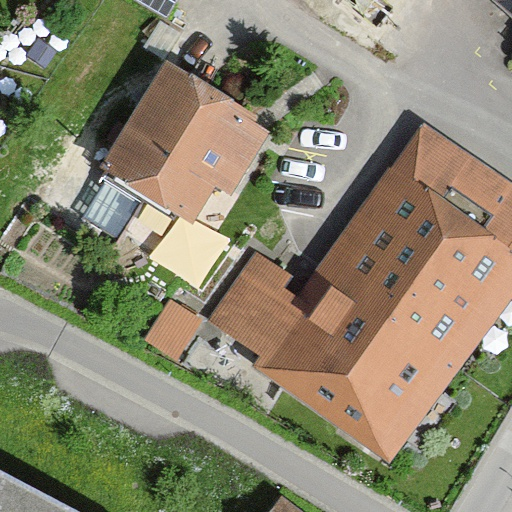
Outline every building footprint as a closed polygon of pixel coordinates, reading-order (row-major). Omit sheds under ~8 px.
[(112,0),(165,31),(182,0),(112,0)] [(431,0),(317,0),(305,20),(388,70),(431,0)] [(511,0),(484,0),(480,6),(511,33),(511,0)] [(271,132),(160,69),(97,179),(189,232),(210,196),(229,206),(271,132)] [(511,297),(511,191),(421,128),(296,307),(281,296),(289,286),(257,263),(210,330),(257,363),(248,375),(389,473),(498,317),(511,297)] [(0,511),(47,511),(0,488),(0,511)] [(295,511),(278,499),(268,511),(295,511)]
